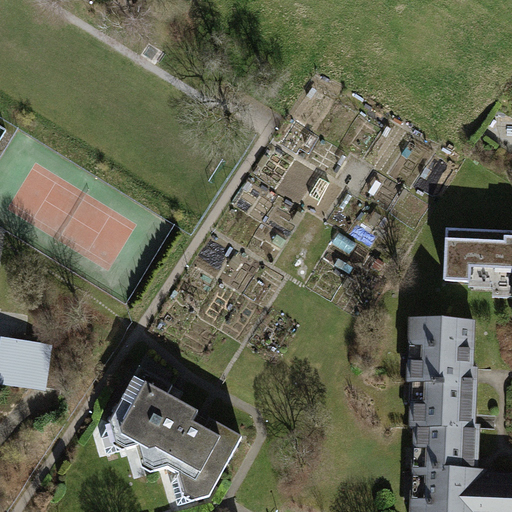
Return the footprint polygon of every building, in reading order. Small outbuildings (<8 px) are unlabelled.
[(511,229),(441,226),(438,281),(463,282),(462,287),(488,288),(488,296),(508,297),(508,302),(511,302),(510,316),(511,315),(511,229)] [(474,320),(409,319),(404,382),(409,382),(407,427),(412,427),(475,430),(478,368),(472,367),(474,320)] [(67,348),(2,337),(0,354),(0,383),(60,394),(67,348)] [(172,382),(140,365),(106,423),(113,446),(124,451),(139,449),(143,466),(152,470),(169,465),(181,472),(186,493),(195,497),(211,495),(242,435),(210,417),(205,426),(193,420),(198,409),(167,391),(172,382)] [(475,430),(412,427),(407,511),(511,511),(511,472),(477,471),(479,430),(475,430)]
